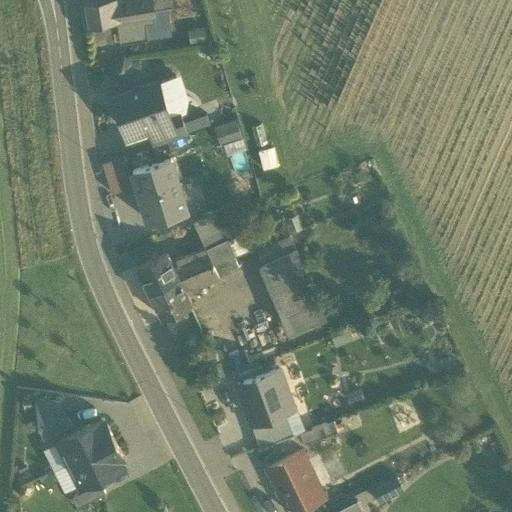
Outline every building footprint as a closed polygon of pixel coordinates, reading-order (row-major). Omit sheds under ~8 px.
[(84,26),(121,21),(154,16),(153,10),(151,0),(93,0),(81,2),(84,26)] [(151,0),(153,10),(167,8),(171,7),(169,0),(151,0)] [(153,10),(154,16),(155,22),(146,23),(148,39),(170,35),(168,20),(167,8),(153,10)] [(124,42),(148,39),(146,23),(155,22),(154,16),(121,21),(124,42)] [(205,28),(188,30),(190,45),(207,42),(205,28)] [(111,75),(118,80),(127,79),(132,71),(139,71),(138,62),(131,63),(124,58),(115,59),(110,66),(111,75)] [(180,74),(159,81),(171,117),(181,114),(186,112),(188,96),(180,74)] [(128,127),(139,133),(148,129),(173,121),(171,117),(159,81),(114,97),(122,120),(125,119),(128,127)] [(148,129),(154,146),(188,134),(184,122),(181,114),(171,117),(173,121),(148,129)] [(207,114),(184,122),(188,134),(211,126),(207,114)] [(243,137),(238,118),(215,126),(221,144),(223,143),(243,137)] [(243,137),(223,143),(227,155),(246,148),(243,137)] [(272,146),(257,150),(261,168),(276,164),(272,146)] [(124,155),(102,163),(112,193),(134,185),(124,155)] [(171,157),(132,169),(149,222),(187,210),(171,157)] [(194,221),(201,236),(220,226),(214,214),(194,221)] [(256,247),(274,241),(267,223),(250,230),(256,247)] [(206,246),(213,263),(234,256),(226,239),(220,226),(201,236),(205,246),(206,246)] [(241,233),(226,239),(234,256),(248,250),(241,233)] [(257,249),(293,333),(325,320),(289,235),(257,249)] [(174,266),(179,278),(195,271),(213,263),(206,246),(205,246),(176,259),(179,264),(174,266)] [(137,266),(150,293),(179,278),(174,266),(167,252),(137,266)] [(239,268),(234,256),(213,263),(195,271),(200,282),(202,286),(239,268)] [(200,282),(195,271),(179,278),(185,289),(190,287),(192,292),(203,287),(202,286),(200,282)] [(185,289),(179,278),(150,293),(163,319),(192,304),(185,289)] [(350,329),(332,336),(335,346),(353,339),(350,329)] [(238,370),(233,357),(216,364),(221,376),(238,370)] [(285,411),(294,408),(286,386),(281,388),(274,369),(236,383),(244,404),(249,403),(256,421),(256,422),(285,411)] [(39,428),(67,414),(59,398),(35,395),(39,428)] [(296,407),(294,408),(285,411),(294,435),(300,433),(305,431),(296,407)] [(256,422),(256,421),(251,423),(260,447),(294,435),(285,411),(256,422)] [(39,428),(44,439),(73,425),(67,414),(39,428)] [(60,447),(68,463),(115,440),(106,421),(103,422),(101,417),(59,438),(60,440),(63,446),(60,447)] [(300,433),(304,444),(338,431),(334,420),(305,431),(300,433)] [(63,446),(60,440),(43,448),(54,470),(68,463),(60,447),(63,446)] [(124,459),(115,440),(68,463),(76,479),(78,477),(82,485),(124,465),(121,460),(124,459)] [(267,467),(288,511),(292,511),(325,496),(303,450),(267,467)] [(403,489),(396,474),(372,487),(379,502),(403,489)] [(72,497),(78,507),(106,493),(101,483),(72,497)] [(363,511),(357,499),(332,511),(363,511)]
